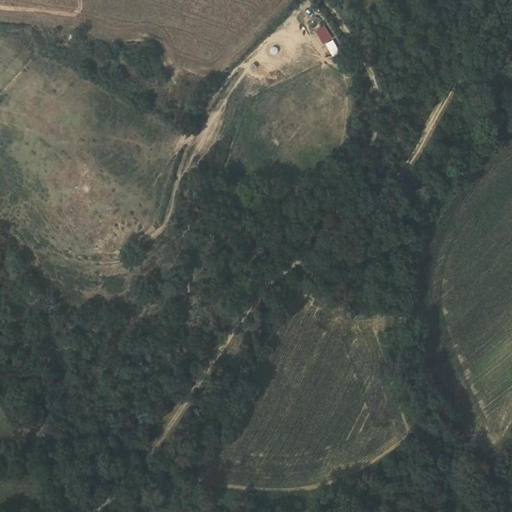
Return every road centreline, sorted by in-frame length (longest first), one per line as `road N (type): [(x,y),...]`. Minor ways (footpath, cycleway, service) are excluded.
road 1 (track): [(293,260),(400,172),(495,0)]
road 2 (track): [(324,0),(372,84),(375,111),(369,145),(297,226),(293,260)]
